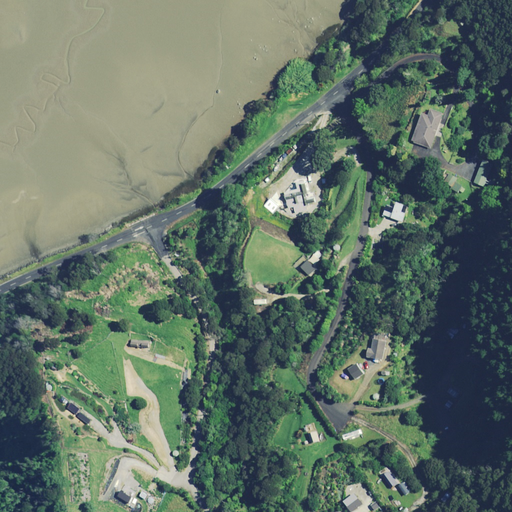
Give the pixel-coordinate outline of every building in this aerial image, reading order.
[(446,114),(433,109),(430,116),(424,114),(414,142),(434,149),(446,114)] [(495,165),(484,160),(475,182),(486,187),(495,165)] [(297,187),(293,191),(287,192),(289,198),(295,196),(297,204),(306,202),(307,207),(313,206),(313,204),(318,203),(317,196),(309,198),(308,193),(310,192),(308,180),(298,182),(297,187)] [(411,207),(395,201),(392,207),(389,206),(387,211),(393,213),(391,217),(405,222),(411,207)] [(324,255),(320,251),(315,256),(319,260),(324,255)] [(318,269),(310,261),(303,268),(311,276),(318,269)] [(451,321),(443,332),(455,340),(463,329),(451,321)] [(390,342),(376,339),(375,349),(371,349),(370,357),(386,361),(390,342)] [(367,374),(360,364),(351,370),(358,380),(367,374)] [(317,433),(310,434),(312,444),(319,442),(317,433)] [(452,496),(448,493),(443,499),(446,503),(452,496)] [(355,511),(365,504),(358,494),(346,502),(353,511),(355,511)] [(382,508),(378,503),(373,506),(377,511),(382,508)]
